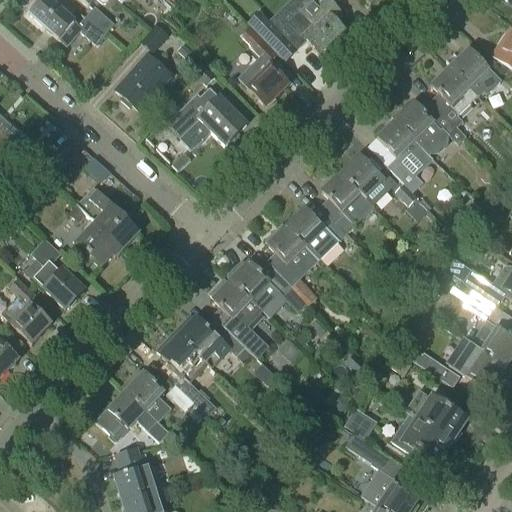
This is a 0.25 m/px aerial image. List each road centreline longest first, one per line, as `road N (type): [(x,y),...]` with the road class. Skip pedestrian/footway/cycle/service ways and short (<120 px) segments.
road 1 (residential): [(206,233),(439,0)]
road 2 (residential): [(0,448),(206,233)]
road 3 (residential): [(206,233),(0,49)]
road 4 (unknown): [(42,404),(128,498)]
